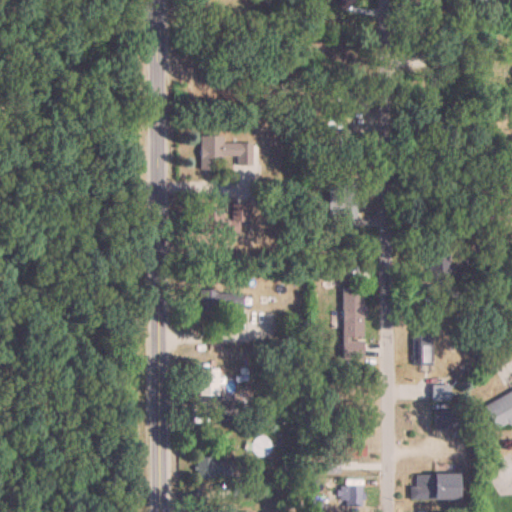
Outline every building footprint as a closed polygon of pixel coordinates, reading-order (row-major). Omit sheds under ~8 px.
[(345,121),(326,121),(326,153),(346,153),(345,121)] [(251,165),(251,143),(222,143),(222,135),(198,135),(199,171),(211,171),(211,159),(233,159),(233,165),(251,165)] [(356,218),(356,185),(332,185),(332,218),(356,218)] [(245,204),(227,205),(227,207),(196,208),(197,235),(238,234),(238,222),(246,222),(245,204)] [(427,281),(446,281),(446,251),(422,251),(422,265),(427,265),(427,281)] [(361,287),(340,288),(340,359),(361,359),(361,338),(361,287)] [(241,297),(216,297),(216,327),(241,327),(241,297)] [(411,334),(411,365),(429,365),(429,334),(411,334)] [(216,397),(216,369),(197,369),(197,397),(216,397)] [(447,385),(430,385),(430,400),(447,400),(447,385)] [(511,389),(481,405),(494,430),(511,421),(511,389)] [(457,429),(457,411),(432,411),(432,429),(457,429)] [(321,473),(339,473),(339,458),(364,458),(364,443),(327,443),(327,463),(321,463),(321,473)] [(194,480),(230,480),(230,459),(194,459),(194,480)] [(455,500),(455,474),(410,474),(410,500),(455,500)] [(362,508),(362,486),(339,486),(339,508),(362,508)]
